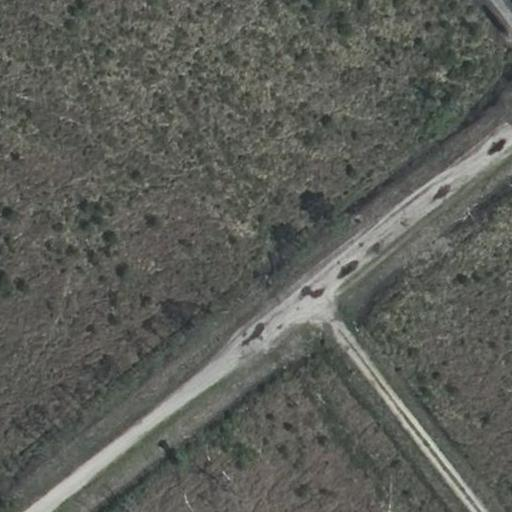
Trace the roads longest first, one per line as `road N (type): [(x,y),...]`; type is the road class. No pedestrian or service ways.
road 1 (track): [(42,511),(511,129)]
road 2 (track): [(481,511),(304,304)]
